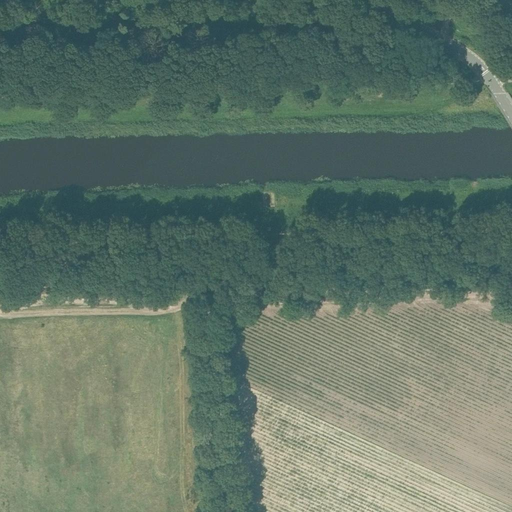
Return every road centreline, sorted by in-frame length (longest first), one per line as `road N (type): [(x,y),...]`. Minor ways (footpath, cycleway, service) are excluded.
road 1 (track): [(511,299),(208,295)]
road 2 (track): [(273,235),(0,243)]
road 3 (track): [(511,230),(273,235)]
road 4 (track): [(224,511),(208,295)]
road 5 (track): [(208,295),(0,299)]
road 6 (secondary): [(511,113),(475,62),(365,0)]
